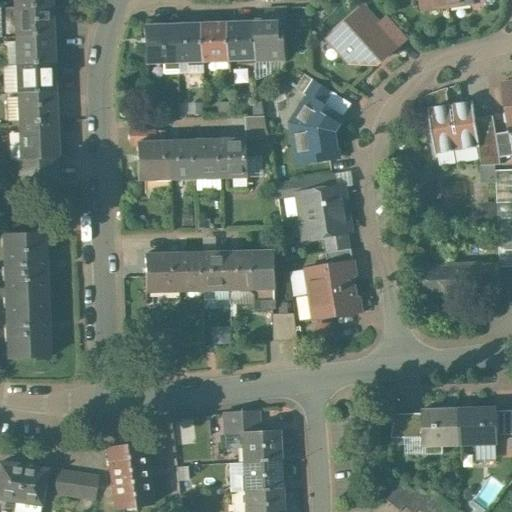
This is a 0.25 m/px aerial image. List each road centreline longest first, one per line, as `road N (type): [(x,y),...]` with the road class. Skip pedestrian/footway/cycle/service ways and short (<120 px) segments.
road 1 (residential): [(117,0),(99,61),(108,403)]
road 2 (residential): [(400,366),(376,161),(380,125),(427,70),(511,44)]
road 3 (residential): [(108,403),(311,378)]
road 4 (residential): [(311,378),(320,511)]
